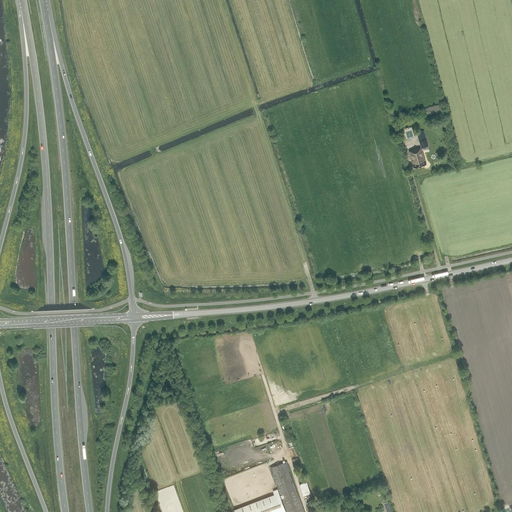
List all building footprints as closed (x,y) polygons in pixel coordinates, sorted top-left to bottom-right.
[(440,104),(425,109),(427,115),(442,111),(440,104)] [(414,168),(427,164),(421,147),(428,145),(424,130),(416,132),(421,147),(413,149),(413,150),(409,151),(414,168)] [(287,511),(304,511),(285,462),(270,468),(287,511)] [(307,482),(300,484),(303,495),(310,493),(307,482)] [(235,511),(286,511),(278,489),(273,490),(274,494),(235,509),(235,511)]
